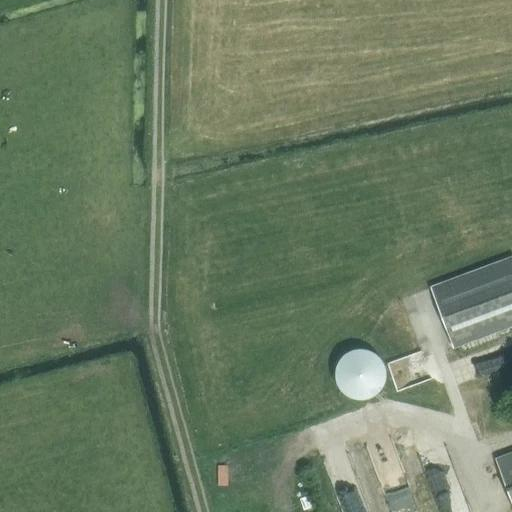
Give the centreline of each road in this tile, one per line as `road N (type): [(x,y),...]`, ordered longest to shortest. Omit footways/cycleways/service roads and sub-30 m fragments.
road 1 (track): [(161,0),(156,339),(202,511)]
road 2 (track): [(497,511),(419,302)]
